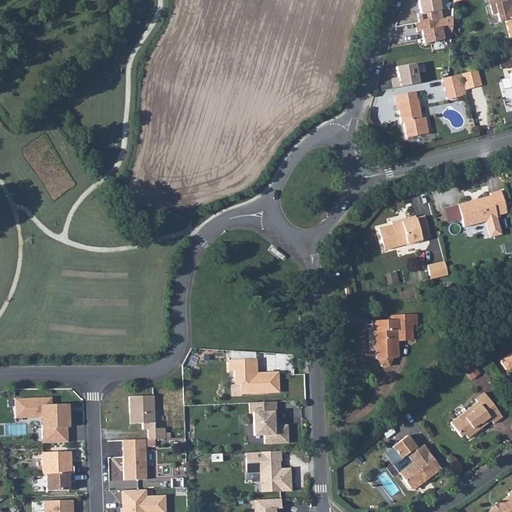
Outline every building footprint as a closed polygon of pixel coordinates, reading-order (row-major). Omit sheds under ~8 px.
[(443,18),(440,0),(418,0),(421,21),(443,18)] [(511,0),(492,0),(493,5),(490,6),(492,14),(497,13),(499,22),(505,20),(509,37),(511,35),(511,0)] [(419,71),(426,71),(426,63),(396,64),(397,76),(393,76),(393,85),(420,84),(419,71)] [(481,85),(477,69),(469,71),(473,87),(481,85)] [(469,71),(459,74),(464,90),(473,87),(469,71)] [(459,74),(456,75),(462,95),(465,94),(464,90),(459,74)] [(456,75),(447,77),(441,79),(446,99),(462,95),(456,75)] [(398,104),(399,110),(401,123),(403,122),(406,137),(428,133),(425,117),(422,117),(416,91),(393,95),(395,105),(398,104)] [(500,189),(489,191),(490,194),(458,202),(464,226),(485,221),(489,237),(502,234),(497,215),(506,212),(500,189)] [(385,249),(398,245),(407,243),(408,245),(422,241),(422,239),(430,237),(424,215),(416,217),(415,214),(392,221),(392,224),(379,227),(385,249)] [(427,266),(430,279),(448,275),(445,262),(427,266)] [(411,325),(410,315),(394,315),(394,320),(371,321),(371,328),(373,328),(374,358),(375,358),(379,364),(387,364),(391,358),(396,358),(396,339),(395,330),(411,330),(411,325)] [(395,330),(396,339),(412,338),(411,330),(395,330)] [(511,352),(502,361),(501,364),(505,369),(509,369),(511,366),(511,352)] [(257,359),(230,360),(231,370),(233,370),(234,384),(240,384),(240,393),(262,392),(262,389),(267,389),(267,392),(278,391),(277,372),(265,373),(263,374),(258,375),(257,359)] [(475,400),(477,403),(479,406),(488,399),(484,393),(475,400)] [(154,429),(153,396),(129,397),(129,413),(131,413),(132,424),(142,424),(142,430),(147,430),(148,439),(165,439),(164,428),(154,429)] [(15,399),(15,418),(41,417),(42,443),(67,442),(67,426),(68,426),(67,405),(51,406),(51,397),(15,399)] [(479,406),(477,403),(450,424),(461,438),(465,436),(467,439),(491,421),(493,424),(502,417),(488,399),(479,406)] [(275,412),(275,401),(249,403),(249,413),(252,413),(253,436),(263,436),(263,444),(287,442),(286,425),(276,426),(273,426),(273,412),(275,412)] [(406,437),(391,449),(396,455),(388,461),(409,489),(414,491),(422,485),(422,481),(426,478),(428,480),(440,469),(422,446),(417,451),(406,437)] [(144,439),(122,440),(123,480),(146,479),(144,439)] [(41,452),(42,475),(45,475),(73,474),(73,467),(70,467),(70,451),(41,452)] [(280,461),(280,451),(245,453),(246,472),(259,472),(260,482),(263,482),(263,491),(289,490),(288,469),(281,469),(278,469),(277,461),(280,461)] [(73,481),(73,474),(45,475),(46,491),(68,490),(68,482),(73,481)] [(493,511),(491,509),(487,511),(511,511),(511,491),(508,495),(509,496),(498,505),(496,508),(493,511)] [(145,492),(122,493),(122,511),(165,511),(165,497),(145,498),(145,492)] [(280,509),(280,498),(253,500),(253,511),(274,511),(274,509),(280,509)] [(71,511),(71,500),(43,501),(43,511),(35,511),(34,511),(71,511)]
